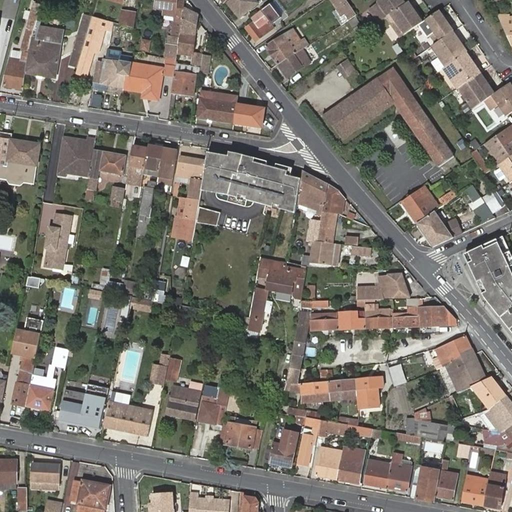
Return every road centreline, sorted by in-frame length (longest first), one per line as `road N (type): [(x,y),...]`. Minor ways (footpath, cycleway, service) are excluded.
road 1 (residential): [(0,103),(273,149),(309,137)]
road 2 (tertiary): [(309,137),(200,0)]
road 3 (tertiary): [(426,267),(309,137)]
road 4 (residential): [(124,458),(276,486)]
road 5 (residential): [(339,359),(402,350),(477,321)]
road 6 (residential): [(276,486),(415,511)]
road 7 (residential): [(0,435),(124,458)]
